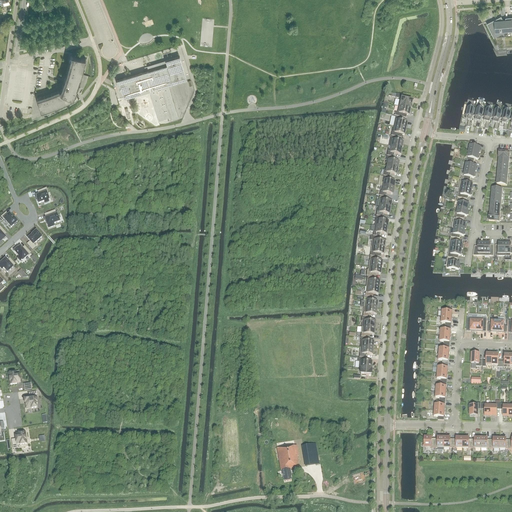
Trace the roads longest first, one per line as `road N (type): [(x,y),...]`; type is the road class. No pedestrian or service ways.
road 1 (residential): [(415,132),(387,302),(381,376),(389,377)]
road 2 (unclassified): [(73,511),(319,495)]
road 3 (tertiary): [(416,166),(389,377)]
road 4 (unclassified): [(76,0),(93,42),(15,60)]
